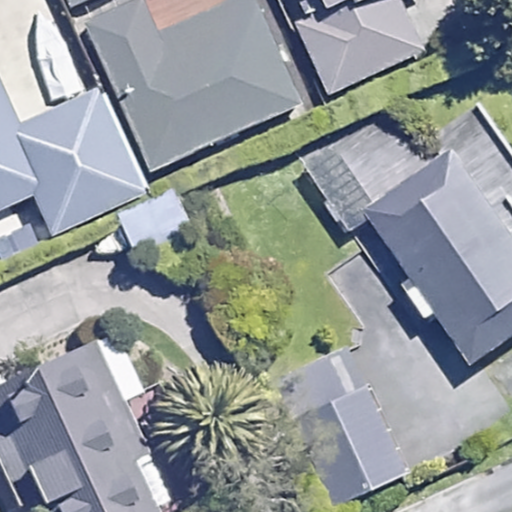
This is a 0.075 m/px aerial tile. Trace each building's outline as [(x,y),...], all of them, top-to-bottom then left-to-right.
[(134,0),(84,23),(151,171),(303,103),(256,0),(227,0),(159,31),(145,0),(134,0)] [(424,50),(400,0),(289,0),(299,20),(334,93),(424,50)] [(0,209),(34,195),(38,182),(17,135),(20,125),(0,79),(0,209)] [(38,182),(34,195),(53,236),(147,193),(100,89),(20,125),(17,135),(38,182)] [(323,215),(353,196),(388,174),(350,113),(284,154),(323,215)] [(353,196),(458,362),(511,328),(511,230),(451,134),(388,174),(353,196)] [(189,235),(173,192),(115,214),(132,257),(189,235)] [(96,338),(0,380),(0,449),(28,511),(154,511),(170,505),(96,338)] [(350,382),(273,417),(313,506),(390,472),(350,382)]
